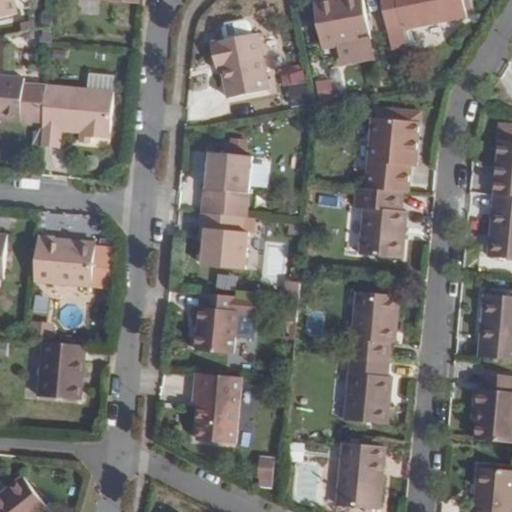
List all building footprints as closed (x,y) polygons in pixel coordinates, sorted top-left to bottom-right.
[(0,0),(0,19),(18,15),(14,0),(0,0)] [(328,0),(317,2),(326,49),(344,46),(347,60),(377,55),(366,0),(328,0)] [(383,0),(390,33),(393,48),(408,45),(404,30),(468,17),(465,0),(383,0)] [(272,90),(261,34),(212,42),(216,62),(223,62),(225,71),(230,98),(272,90)] [(225,71),(223,62),(216,62),(217,71),(225,71)] [(118,75),(94,73),(92,90),(116,91),(118,75)] [(26,84),(27,78),(0,75),(0,123),(22,125),(44,127),(48,85),(26,84)] [(330,80),(315,82),(317,102),(333,100),(330,80)] [(114,139),(118,92),(92,90),(48,85),(44,127),(44,128),(42,145),(61,147),(62,129),(83,131),(82,141),(91,142),(92,137),(114,139)] [(413,158),(415,125),(368,121),(365,165),(405,169),(406,157),(413,158)] [(511,141),(501,140),(496,196),(511,197),(511,141)] [(249,216),(254,158),(211,153),(207,197),(202,197),(200,212),(246,216),(249,216)] [(511,259),(511,197),(496,196),(495,210),(490,258),(511,259)] [(403,261),(408,212),(366,208),(362,256),(403,261)] [(199,228),(208,228),(207,242),(204,267),(247,271),(251,233),(244,232),(246,216),(200,212),(199,228)] [(207,242),(208,228),(199,228),(198,241),(207,242)] [(0,234),(0,277),(7,278),(11,235),(0,234)] [(56,236),(40,234),(35,279),(93,285),(97,243),(56,239),(56,236)] [(234,291),(236,276),(214,274),(213,289),(234,291)] [(264,299),(239,296),(202,293),(197,350),(234,353),(236,336),(238,312),(255,313),(263,314),(264,299)] [(395,343),(399,297),(357,293),(350,357),(388,361),(389,343),(395,343)] [(511,297),(486,295),(481,357),(511,359),(511,297)] [(300,302),(288,301),(286,320),(298,322),(300,302)] [(238,312),(236,336),(253,338),(255,313),(238,312)] [(53,325),(33,323),(32,338),(52,340),(53,325)] [(87,345),(45,341),(39,395),(82,399),(87,345)] [(386,375),(388,361),(350,357),(345,420),(388,425),(393,376),(386,375)] [(198,424),(238,428),(242,377),(196,372),(195,390),(202,390),(200,404),(198,424)] [(481,392),(476,391),(474,410),(480,411),(479,423),(477,439),(511,442),(511,377),(483,375),(481,392)] [(200,404),(202,390),(195,390),(193,404),(200,404)] [(337,441),(331,504),(374,508),(377,474),(371,473),(373,445),(337,441)] [(373,445),(371,473),(377,474),(380,446),(373,445)] [(254,488),(273,488),(274,456),(255,456),(254,488)] [(473,506),(472,511),(511,511),(511,470),(481,468),(477,506),(473,506)] [(24,476),(0,495),(0,511),(47,511),(51,510),(24,476)] [(297,477),(295,495),(314,497),(316,479),(297,477)]
